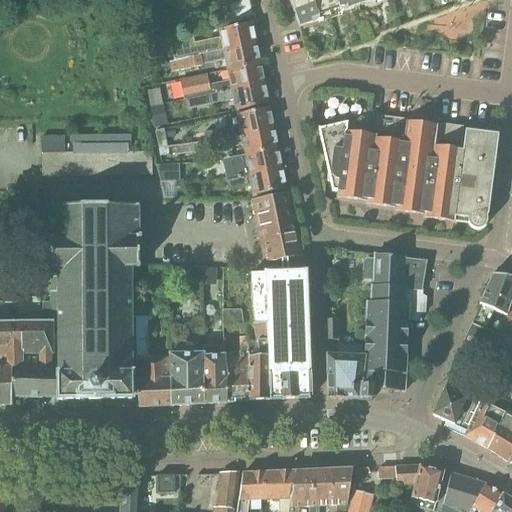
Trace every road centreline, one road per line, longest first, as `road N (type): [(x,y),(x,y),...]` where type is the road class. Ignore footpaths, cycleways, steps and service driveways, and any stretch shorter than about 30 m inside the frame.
road 1 (residential): [(321,420),(0,432)]
road 2 (residential): [(510,99),(323,77),(284,85)]
road 3 (residential): [(321,420),(321,232)]
road 4 (residential): [(411,429),(483,259)]
road 5 (residential): [(510,99),(498,233),(483,259)]
road 6 (residential): [(483,259),(321,232)]
road 7 (residential): [(321,232),(284,85)]
